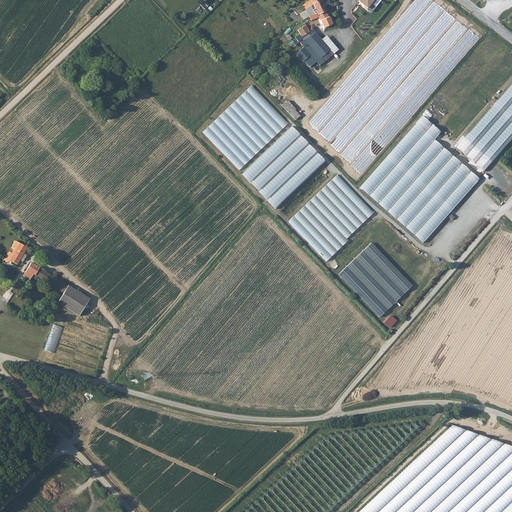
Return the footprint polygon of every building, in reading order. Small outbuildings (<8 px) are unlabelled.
[(311,0),(303,6),(305,10),(310,17),(316,13),(317,14),(326,10),(324,6),(326,5),(325,2),(323,3),(321,0),(311,0)] [(359,0),(359,1),(364,6),(363,7),(367,11),(370,7),(372,5),(371,4),(374,1),(375,1),(375,0),(359,0)] [(297,15),(301,13),(304,11),(305,10),(303,6),(295,12),(297,15)] [(373,8),(373,9),(370,7),(367,11),(363,15),(376,25),(383,16),(373,8)] [(316,13),(310,17),(309,17),(312,22),(319,18),(321,21),(329,18),(326,10),(317,14),(316,13)] [(332,24),(329,18),(321,21),(324,28),(332,24)] [(303,39),(309,34),(316,34),(312,28),(308,30),(305,25),(297,31),(302,37),(301,37),(303,41),(304,40),(303,39)] [(330,49),(331,50),(334,47),(321,33),(317,35),(330,49)] [(304,47),(311,55),(317,62),(330,49),(317,35),(316,34),(309,34),(303,39),(304,40),(303,41),(300,42),(304,47)] [(311,55),(304,47),(296,54),(303,62),(304,61),(311,55)] [(336,50),(334,47),(331,50),(317,62),(320,65),(336,50)] [(330,49),(317,62),(331,50),(330,49)] [(304,61),(310,68),(317,62),(311,55),(304,61)] [(511,136),(511,83),(456,148),(482,170),(511,136)] [(288,125),(251,86),(202,132),(239,171),(288,125)] [(440,131),(423,116),(360,186),(423,242),(479,178),(434,138),(440,131)] [(324,161),(291,127),(241,175),(275,209),(324,161)] [(373,213),(336,175),(288,221),(326,262),(347,241),(345,239),(373,213)] [(20,244),(19,246),(14,243),(12,248),(14,249),(12,253),(9,251),(4,261),(7,262),(10,261),(10,263),(14,263),(18,265),(27,248),(20,244)] [(34,274),(35,275),(40,268),(31,263),(24,276),(31,280),(34,274)] [(40,268),(35,275),(61,290),(65,292),(69,286),(40,268)] [(68,301),(74,288),(69,286),(65,292),(62,297),(68,301)] [(90,298),(74,288),(68,301),(83,310),(90,298)] [(65,306),(68,301),(62,297),(59,303),(65,306)] [(68,301),(65,306),(80,315),(83,310),(68,301)] [(384,322),(391,328),(397,321),(391,315),(384,322)] [(54,322),(44,352),(55,355),(64,325),(54,322)] [(511,511),(511,446),(453,427),(359,511),(511,511)]
